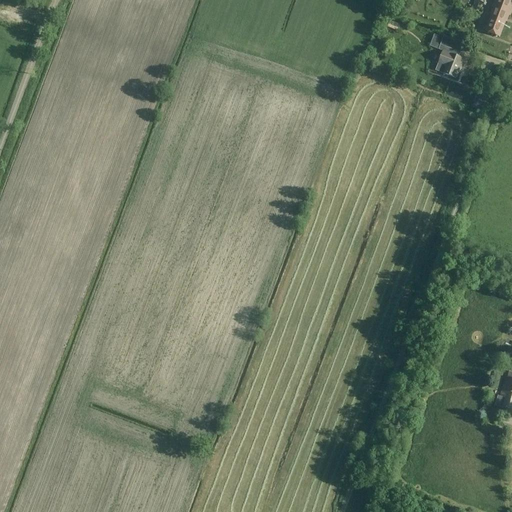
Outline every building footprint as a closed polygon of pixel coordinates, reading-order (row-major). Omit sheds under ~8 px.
[(475,0),(471,11),(481,14),(486,0),(475,0)] [(511,0),(494,0),(490,11),(493,12),(486,32),(498,37),(507,15),(510,16),(511,9),(511,0)] [(435,46),(450,52),(455,40),(440,34),(435,46)] [(464,60),(450,55),(443,51),(437,65),(445,68),(443,74),(455,79),(460,66),(461,67),(464,60)] [(476,99),(473,107),(481,111),(484,103),(476,99)] [(511,342),(503,340),(501,347),(510,350),(511,346),(511,342)] [(511,372),(509,371),(507,378),(506,377),(500,397),(498,397),(495,406),(502,408),(511,410),(511,372)]
